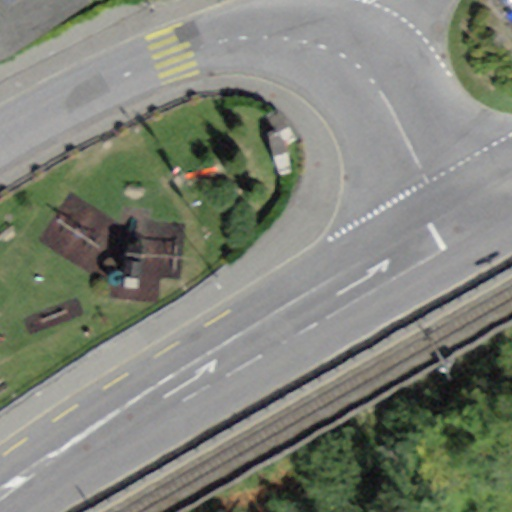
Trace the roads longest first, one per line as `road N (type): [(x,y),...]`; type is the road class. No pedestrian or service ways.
road 1 (secondary): [(0,497),(454,225)]
road 2 (residential): [(0,136),(106,80),(214,40),(281,37),(347,55)]
road 3 (residential): [(347,55),(387,97),(454,225)]
